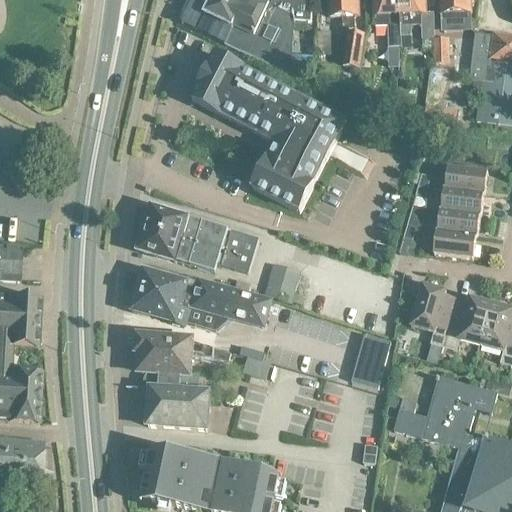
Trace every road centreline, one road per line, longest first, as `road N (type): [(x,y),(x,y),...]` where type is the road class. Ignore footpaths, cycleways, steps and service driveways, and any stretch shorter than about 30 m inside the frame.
road 1 (primary): [(95,436),(91,235),(138,0)]
road 2 (primary): [(113,0),(76,235),(80,436)]
